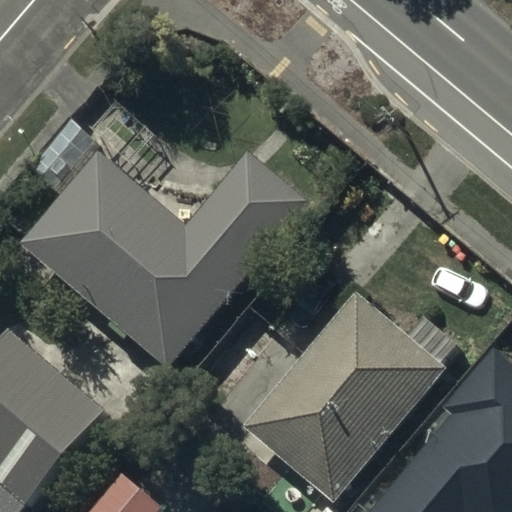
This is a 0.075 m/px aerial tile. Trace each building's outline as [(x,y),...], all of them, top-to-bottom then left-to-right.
[(165,140),(102,89),(36,171),(62,192),(105,139),(140,169),(165,140)] [(194,233),(108,162),(33,252),(180,373),(318,208),(257,157),(194,233)] [(460,374),(363,291),(240,433),(284,470),(260,498),(276,511),(308,511),(326,492),(345,508),(460,374)] [(34,511),(112,421),(16,341),(0,359),(0,511),(34,511)] [(511,511),(511,362),(504,356),(453,414),(463,424),(385,511),(511,511)] [(158,511),(128,485),(104,511),(158,511)]
